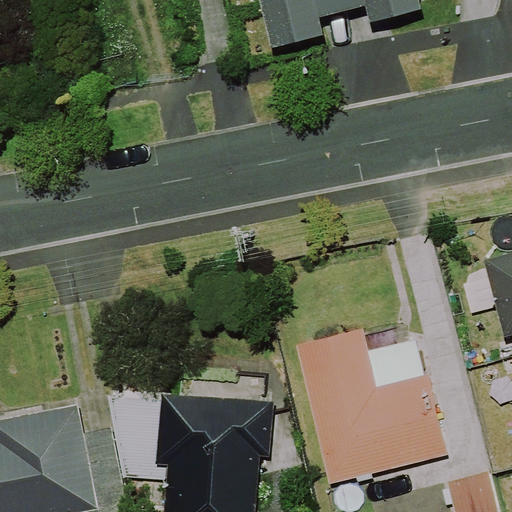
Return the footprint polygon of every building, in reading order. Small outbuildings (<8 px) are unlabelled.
[(259,0),(271,46),(324,33),(320,16),(366,4),(369,20),(421,7),(419,0),(259,0)] [(377,343),(371,319),(308,334),(342,474),(458,445),(438,365),(432,366),(424,331),(377,343)] [(281,447),(286,391),(177,380),(170,449),(183,450),(177,511),(265,511),(272,446),(281,447)] [(93,425),(88,395),(0,410),(0,412),(3,428),(0,428),(0,511),(50,511),(79,507),(79,511),(124,511),(137,510),(121,420),(93,425)] [(510,511),(499,462),(458,472),(468,511),(510,511)]
